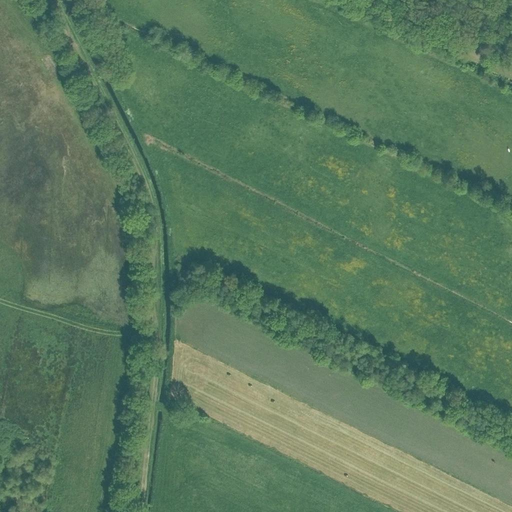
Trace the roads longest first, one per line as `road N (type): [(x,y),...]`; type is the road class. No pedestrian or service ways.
road 1 (track): [(54,0),(136,163),(156,229),(157,341),(137,511)]
road 2 (unclassified): [(511,72),(375,0)]
